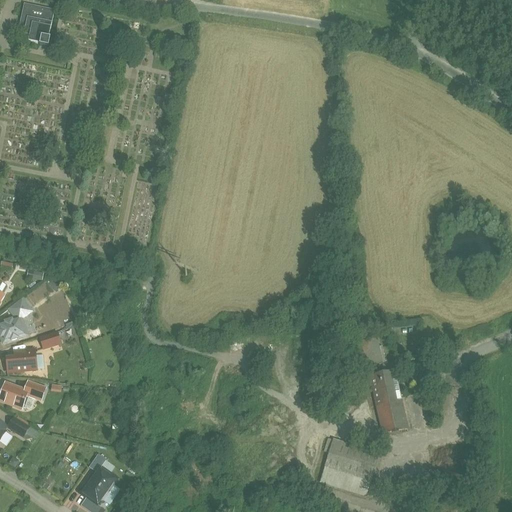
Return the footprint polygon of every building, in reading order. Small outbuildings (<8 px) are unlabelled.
[(55,11),(24,4),(19,28),(25,29),(24,35),(30,36),(29,42),(40,44),(40,46),(49,48),(50,39),(49,39),(55,11)] [(44,274),(36,273),(35,280),(42,281),(44,274)] [(22,300),(9,310),(15,317),(15,320),(0,324),(0,334),(3,344),(4,344),(27,336),(22,319),(32,312),(22,300)] [(57,333),(40,339),(44,350),(61,345),(57,333)] [(377,338),(361,341),(367,368),(383,364),(377,338)] [(35,351),(19,353),(19,359),(7,360),(8,373),(37,371),(35,351)] [(395,372),(371,377),(383,435),(408,430),(395,372)] [(45,390),(29,383),(25,392),(28,393),(27,396),(41,401),(45,390)] [(25,392),(6,385),(0,402),(22,410),(27,396),(28,393),(25,392)] [(30,428),(15,418),(8,429),(23,439),(30,428)] [(380,456),(333,441),(325,468),(371,483),(380,456)] [(98,456),(89,469),(96,473),(100,467),(101,469),(106,462),(98,456)] [(96,473),(81,495),(87,499),(98,507),(99,506),(101,503),(104,502),(115,487),(114,484),(117,480),(101,469),(100,467),(96,473)] [(98,507),(87,499),(81,507),(88,511),(99,511),(102,508),(99,506),(98,507)]
